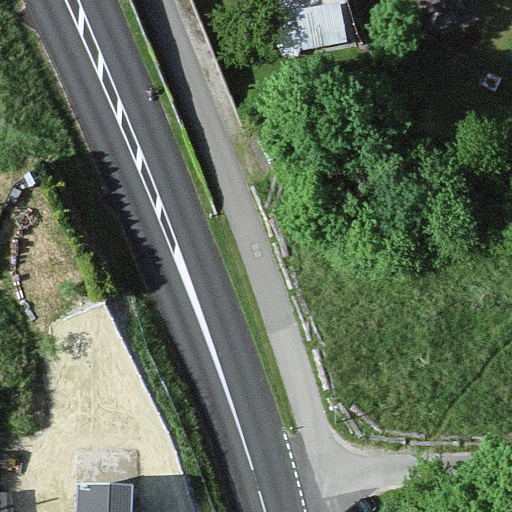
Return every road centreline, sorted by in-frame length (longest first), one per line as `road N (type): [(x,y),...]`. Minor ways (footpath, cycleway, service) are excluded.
road 1 (secondary): [(71,0),(171,236),(256,485)]
road 2 (unclassified): [(330,464),(152,0)]
road 3 (residential): [(330,464),(511,456)]
